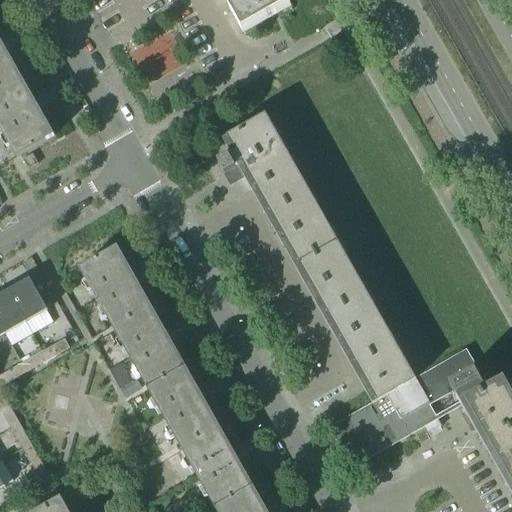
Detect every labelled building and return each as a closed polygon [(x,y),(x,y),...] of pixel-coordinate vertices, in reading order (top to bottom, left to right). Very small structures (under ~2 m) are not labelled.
[(222,0),(242,34),(286,10),(280,0),(222,0)] [(0,131),(15,159),(54,138),(36,106),(3,48),(0,43),(0,131)] [(372,406),(373,405),(423,377),(415,381),(265,117),(226,138),(227,140),(228,139),(235,153),(228,157),(227,156),(217,162),(224,175),(225,174),(231,186),(248,176),(376,402),(372,404),(372,405),(372,406)] [(22,161),(28,171),(37,165),(32,156),(22,161)] [(87,286),(104,316),(121,345),(138,375),(155,405),(172,435),(188,464),(205,495),(215,511),(265,511),(234,456),(200,396),(166,336),(132,277),(117,249),(79,270),(87,286)] [(28,281),(8,292),(26,323),(46,312),(47,312),(41,300),(42,300),(39,295),(38,296),(29,280),(28,280),(28,281)] [(0,296),(0,326),(5,335),(26,323),(8,292),(8,290),(7,291),(7,292),(0,296)] [(64,341),(49,349),(54,358),(69,350),(64,341)] [(54,358),(49,349),(36,357),(41,365),(54,358)] [(372,406),(372,405),(335,426),(356,463),(422,425),(424,430),(436,423),(439,427),(440,427),(429,407),(452,394),(449,389),(475,374),(474,373),(473,374),(462,355),(423,377),(373,405),(372,406)] [(18,367),(22,376),(36,368),(31,359),(18,367)] [(134,392),(121,365),(112,369),(125,396),(134,392)] [(13,369),(2,376),(7,385),(18,378),(13,369)] [(481,385),(475,374),(449,389),(452,394),(460,408),(461,408),(461,407),(465,405),(511,487),(511,398),(503,383),(484,393),(480,385),(481,385)] [(13,415),(5,399),(0,402),(0,412),(4,420),(13,415)] [(24,434),(15,419),(6,424),(15,439),(24,434)] [(17,443),(26,459),(35,453),(26,438),(17,443)] [(35,453),(26,459),(33,471),(25,476),(31,487),(49,477),(35,453)] [(67,511),(60,499),(36,511),(67,511)]
